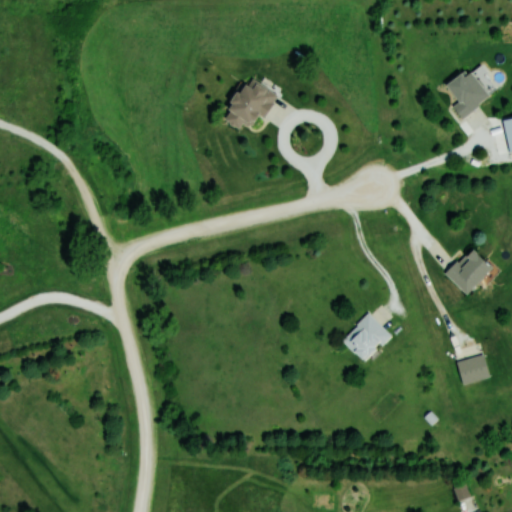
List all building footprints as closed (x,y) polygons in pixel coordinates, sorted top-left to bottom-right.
[(462,65),(441,87),(455,100),(449,107),(462,118),(489,90),(462,65)] [(220,119),(240,131),(253,110),(261,115),(275,93),(248,77),(244,84),(238,81),(222,108),(226,110),(220,119)] [(442,272),(463,293),(489,267),(468,246),(442,272)] [(389,335),(366,312),(339,339),(361,362),(389,335)] [(456,357),(458,382),(487,379),(485,354),(456,357)] [(453,488),(457,498),(467,494),(464,485),(453,488)]
